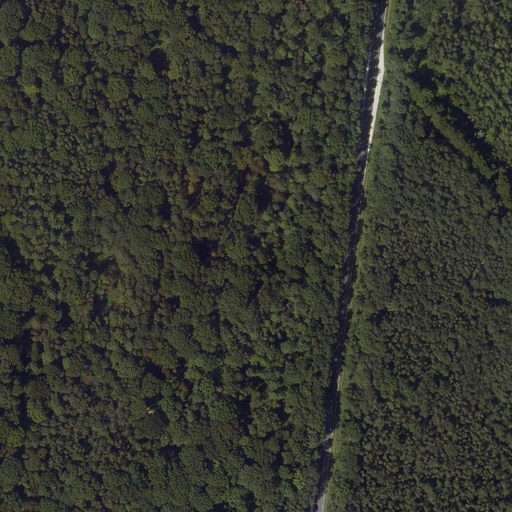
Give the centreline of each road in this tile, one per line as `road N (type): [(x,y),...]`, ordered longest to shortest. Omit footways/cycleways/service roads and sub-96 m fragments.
road 1 (primary): [(381,0),(316,511)]
road 2 (track): [(244,511),(0,243)]
